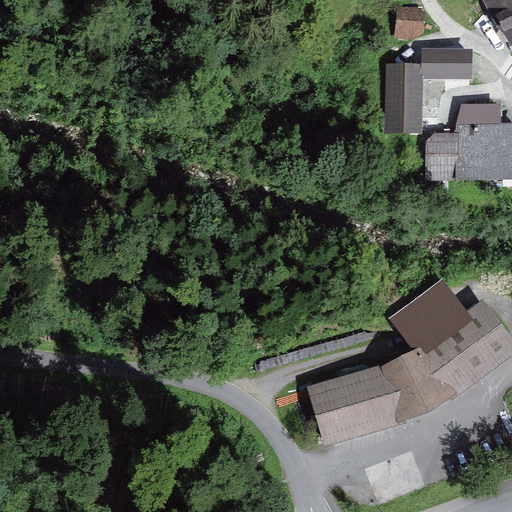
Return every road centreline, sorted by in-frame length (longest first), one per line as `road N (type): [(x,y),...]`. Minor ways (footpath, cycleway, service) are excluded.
road 1 (unclassified): [(0,357),(217,386),(271,428),(297,471),(306,511)]
road 2 (track): [(297,471),(433,429),(511,373)]
